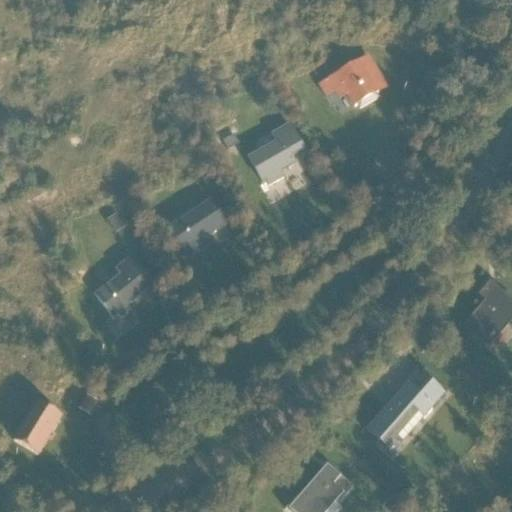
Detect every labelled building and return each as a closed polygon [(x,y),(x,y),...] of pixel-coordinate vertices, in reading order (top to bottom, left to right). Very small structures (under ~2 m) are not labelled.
[(343,89),(354,109),(357,107),(359,111),(377,101),(375,97),(378,96),(371,83),(378,79),(367,59),(318,87),(325,99),(343,89)] [(276,145),(248,162),(261,185),(265,183),(268,188),(283,179),(280,174),(294,166),(290,159),(303,152),(288,128),(272,137),(276,145)] [(234,137),(221,144),(229,159),(243,151),(234,137)] [(150,211),(145,199),(137,202),(142,214),(150,211)] [(169,231),(184,254),(215,234),(211,227),(220,221),(209,204),(169,231)] [(116,215),(106,222),(112,231),(122,224),(116,215)] [(122,278),(95,299),(112,320),(115,317),(121,321),(131,312),(129,306),(143,296),(138,290),(147,284),(130,262),(117,272),(122,278)] [(511,305),(489,286),(479,298),(485,304),(463,330),(473,339),(479,332),(491,342),(511,317),(511,305)] [(425,318),(420,325),(432,335),(438,329),(425,318)] [(418,327),(412,333),(424,344),(430,337),(418,327)] [(407,386),(365,434),(381,448),(413,412),(423,421),(445,397),(429,383),(418,395),(407,386)] [(87,398),(78,412),(87,417),(96,404),(87,398)] [(13,443),(37,457),(60,420),(36,405),(13,443)] [(298,505),(294,502),(285,511),(326,511),(335,502),(338,505),(351,491),(328,470),(298,505)] [(393,500),(385,510),(387,511),(401,511),(403,510),(393,500)]
